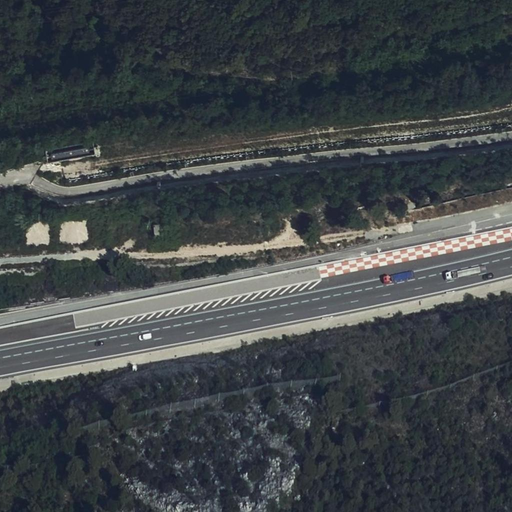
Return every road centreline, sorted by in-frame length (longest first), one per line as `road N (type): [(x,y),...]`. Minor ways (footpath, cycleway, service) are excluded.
road 1 (motorway): [(511,262),(0,361)]
road 2 (motorway): [(117,511),(511,406)]
